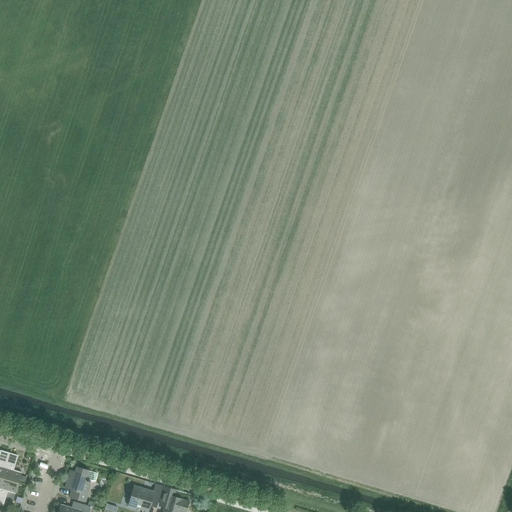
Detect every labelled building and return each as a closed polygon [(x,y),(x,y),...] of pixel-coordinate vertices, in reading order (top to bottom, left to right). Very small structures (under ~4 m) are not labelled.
[(0,478),(2,479),(9,453),(0,451),(0,452),(0,478)] [(9,453),(2,479),(18,483),(21,473),(13,470),(18,456),(9,453)] [(73,490),(71,497),(70,497),(70,498),(85,502),(87,494),(84,493),(87,483),(96,481),(98,474),(76,467),(75,472),(70,471),(65,488),(73,490)] [(2,479),(0,484),(0,505),(3,506),(7,492),(15,494),(18,483),(2,479)] [(153,492),(134,486),(128,506),(148,511),(151,502),(157,504),(163,487),(155,484),(153,492)] [(185,511),(186,511),(188,502),(182,500),(169,496),(171,489),(165,487),(161,501),(166,502),(163,511),(185,511)] [(60,505),(57,511),(80,511),(81,511),(88,511),(90,507),(73,502),(71,508),(60,505)]
